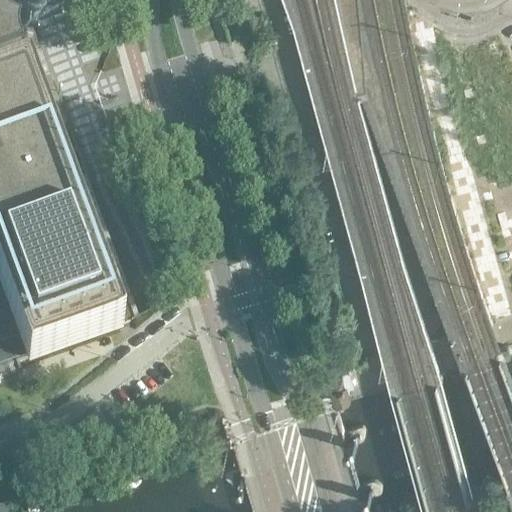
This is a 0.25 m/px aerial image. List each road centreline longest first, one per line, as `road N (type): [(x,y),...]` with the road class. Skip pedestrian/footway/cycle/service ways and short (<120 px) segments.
road 1 (secondary): [(326,511),(177,0)]
road 2 (secondary): [(150,0),(156,59),(293,511)]
